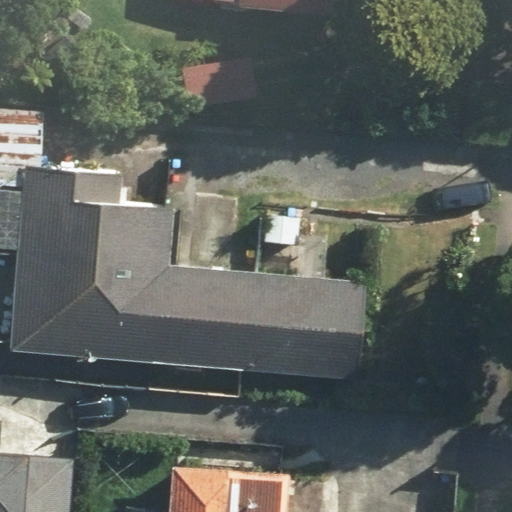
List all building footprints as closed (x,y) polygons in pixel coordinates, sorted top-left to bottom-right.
[(251,0),(412,17),(413,0),(251,0)] [(256,51),(182,65),(192,114),(265,100),(256,51)] [(125,168),(29,161),(16,346),(364,371),(371,276),(171,261),(176,200),(123,196),(125,168)] [(13,282),(0,280),(0,340),(11,341),(13,282)] [(0,511),(71,511),(76,455),(32,452),(33,447),(3,445),(6,409),(0,408),(0,511)] [(290,511),(294,468),(177,459),(173,511),(290,511)]
